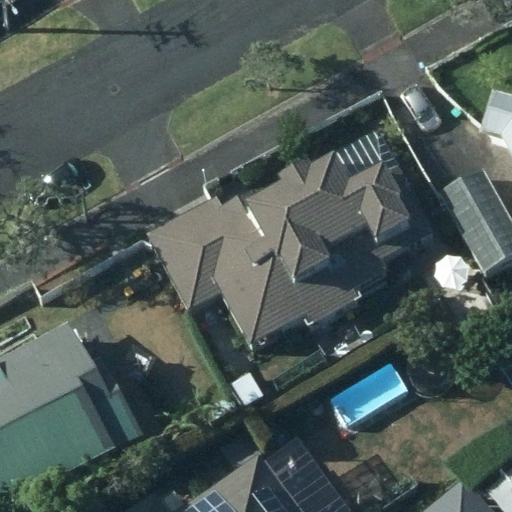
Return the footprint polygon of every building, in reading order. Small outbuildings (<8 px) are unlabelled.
[(511,107),(507,111),(489,105),(476,141),(496,149),(511,177),(511,107)] [(212,207),(141,246),(180,321),(215,304),(244,358),(300,327),(305,336),(357,308),(352,299),(383,282),(377,271),(400,260),(393,246),(404,242),(390,215),(394,214),(377,181),(342,200),(327,171),(304,184),(300,177),(269,194),(271,197),(256,205),(253,198),(218,216),(212,207)] [(511,236),(482,177),(435,201),(481,291),(511,274),(511,236)] [(97,395),(62,333),(0,366),(0,510),(53,481),(58,492),(139,447),(106,389),(97,395)] [(246,378),(225,390),(240,417),(261,405),(246,378)] [(287,511),(254,463),(181,511),(176,511),(169,501),(154,511),(149,504),(137,511),(287,511)] [(444,511),(476,511),(459,497),(444,511)]
